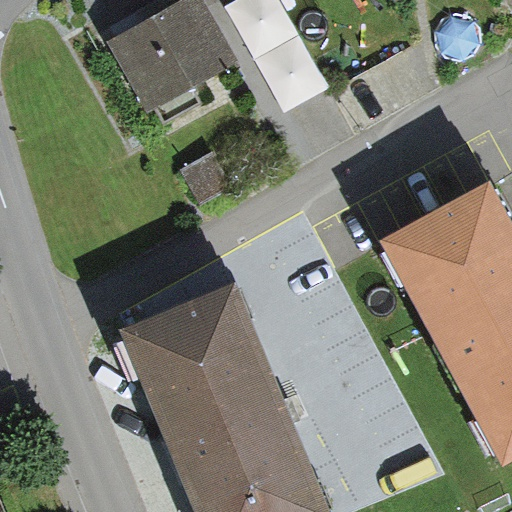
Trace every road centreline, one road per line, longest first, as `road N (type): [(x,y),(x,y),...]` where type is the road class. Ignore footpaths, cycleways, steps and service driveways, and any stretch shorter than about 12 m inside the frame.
road 1 (residential): [(44,320),(511,71)]
road 2 (residential): [(44,320),(117,511)]
road 3 (residential): [(0,191),(44,320)]
